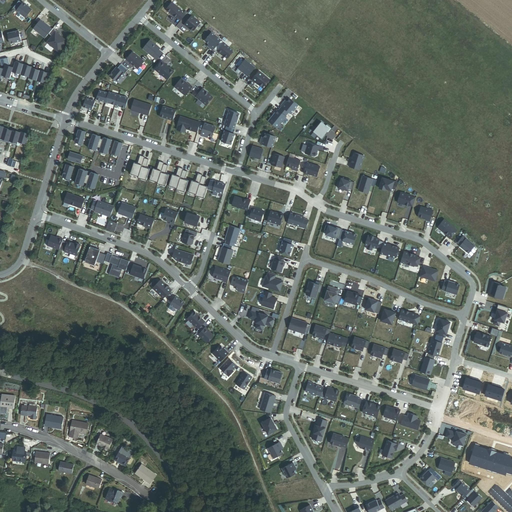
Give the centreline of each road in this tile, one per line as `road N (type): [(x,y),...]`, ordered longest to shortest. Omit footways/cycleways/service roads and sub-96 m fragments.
road 1 (residential): [(273,356),(308,259),(466,315)]
road 2 (tertiary): [(192,511),(136,427),(83,395),(0,371)]
road 3 (residential): [(466,315),(470,280),(421,239),(316,202)]
road 4 (residential): [(0,427),(95,462),(165,511)]
road 5 (residential): [(237,172),(65,120)]
road 6 (residential): [(36,214),(145,251),(189,288)]
road 7 (residential): [(256,113),(139,15)]
road 8 (residential): [(299,366),(439,408)]
road 9 (residential): [(323,488),(286,419),(299,366)]
